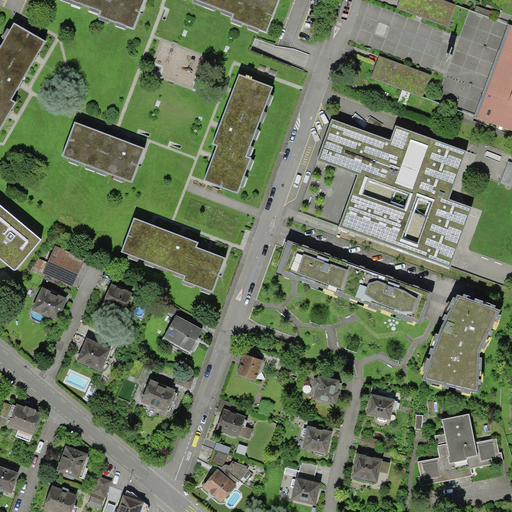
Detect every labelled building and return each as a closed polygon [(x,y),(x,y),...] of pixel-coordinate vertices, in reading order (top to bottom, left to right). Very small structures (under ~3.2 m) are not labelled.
[(65,0),(98,12),(97,16),(132,29),(142,0),(65,0)] [(202,0),(202,2),(232,14),(238,0),(202,0)] [(277,0),(238,0),(232,14),(231,20),(266,33),(277,0)] [(455,5),(441,0),(399,0),(397,8),(447,26),(455,5)] [(42,41),(10,23),(0,40),(0,123),(12,103),(7,100),(42,41)] [(511,25),(508,24),(491,70),(474,117),(511,131),(511,25)] [(456,52),(452,50),(448,62),(452,64),(456,52)] [(421,97),(429,75),(379,57),(371,78),(421,97)] [(271,87),(236,74),(223,110),(210,145),(215,146),(202,181),(237,193),(249,159),(244,157),(271,87)] [(314,160),(356,175),(338,227),(450,267),(471,208),(447,199),(465,151),(395,126),(389,140),(329,119),(314,160)] [(142,149),(71,122),(59,156),(129,183),(142,149)] [(511,164),(508,163),(500,184),(511,187),(511,164)] [(0,202),(0,259),(14,271),(42,239),(0,202)] [(196,242),(131,218),(118,252),(183,277),(182,281),(211,292),(224,258),(195,247),(196,242)] [(432,292),(286,239),(282,248),(274,273),(420,325),(422,319),(432,292)] [(84,259),(53,245),(41,273),(71,287),(84,259)] [(129,296),(130,293),(110,284),(101,303),(121,312),(126,302),(130,304),(133,298),(129,296)] [(55,320),(65,299),(40,288),(30,309),(55,320)] [(501,311),(456,296),(440,327),(435,335),(420,376),(424,377),(478,390),(480,352),(501,311)] [(202,329),(177,315),(165,337),(190,351),(202,329)] [(98,372),(108,349),(84,338),(74,361),(98,372)] [(261,359),(243,352),(236,372),(254,378),(261,359)] [(142,362),(133,358),(128,373),(137,376),(142,362)] [(172,382),(189,388),(193,378),(176,372),(172,382)] [(341,380),(318,375),(317,378),(314,377),(312,384),(316,385),(313,397),(336,402),(341,380)] [(165,409),(173,388),(148,378),(139,400),(149,403),(150,405),(152,407),(154,407),(156,406),(165,409)] [(366,412),(378,415),(377,418),(386,420),(386,417),(388,418),(393,398),(371,392),(366,412)] [(16,436),(30,440),(39,414),(33,413),(35,410),(25,406),(24,409),(15,406),(9,425),(19,429),(16,436)] [(245,415),(223,408),(216,428),(237,436),(238,434),(248,438),(252,429),(244,426),(247,419),(244,418),(245,415)] [(422,484),(472,474),(470,467),(503,461),(501,451),(498,452),(496,437),(474,441),(468,412),(440,417),(443,433),(434,434),(438,456),(417,460),(420,474),(417,474),(419,484),(422,484)] [(301,435),(305,436),(302,446),(313,448),(313,452),(324,455),(325,451),(326,451),(331,430),(307,425),(306,428),(303,427),(301,435)] [(60,468),(84,476),(87,467),(85,466),(89,455),(68,448),(60,468)] [(224,464),(227,454),(212,449),(207,463),(217,466),(218,465),(220,467),(222,464),(224,464)] [(384,462),(380,461),(380,459),(358,454),(352,478),(374,483),(378,470),(382,471),(384,462)] [(247,465),(231,460),(227,465),(226,464),(224,464),(222,464),(220,467),(218,465),(217,466),(202,484),(219,499),(233,482),(235,484),(248,469),(246,467),(247,465)] [(299,469),(315,472),(316,464),(301,461),(299,469)] [(0,486),(10,490),(16,472),(0,466),(0,486)] [(299,469),(297,476),(295,476),(294,479),(292,478),(290,486),(292,487),(290,498),(315,503),(320,481),(313,480),(315,472),(299,469)] [(109,482),(97,478),(93,491),(105,495),(109,482)] [(73,511),(77,505),(73,503),(75,495),(53,487),(46,506),(63,511),(73,511)] [(122,497),(116,511),(145,511),(148,505),(125,489),(122,497)]
